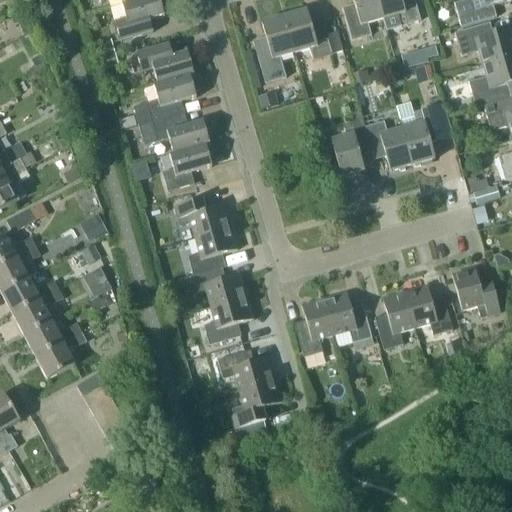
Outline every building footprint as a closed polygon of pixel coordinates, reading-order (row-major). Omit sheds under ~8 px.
[(107,0),(110,9),(121,6),(142,0),(107,0)] [(119,43),(146,36),(153,34),(149,22),(164,18),(158,0),(142,0),(121,6),(125,21),(114,24),(119,43)] [(367,25),(382,21),(376,0),(351,0),(354,6),(341,10),(351,42),(371,37),(367,25)] [(376,0),(382,21),(397,17),(400,28),(420,22),(413,0),(376,0)] [(511,0),(471,0),(472,0),(453,5),(460,29),(496,19),(492,8),(511,1),(511,0)] [(22,11),(11,17),(15,26),(26,21),(22,11)] [(332,57),(332,56),(342,53),(337,37),(327,40),(322,24),(310,27),(306,12),(283,19),(294,55),(309,51),(312,62),(332,57)] [(261,25),(265,39),(252,43),(265,86),(285,80),(279,59),(294,55),(283,19),(261,25)] [(31,33),(26,22),(20,24),(26,36),(31,33)] [(479,53),(483,66),(511,57),(511,30),(492,36),(489,25),(454,35),(460,59),(479,53)] [(114,53),(111,41),(93,45),(97,58),(114,53)] [(187,54),(172,58),(169,46),(136,56),(141,75),(152,72),(156,86),(157,86),(193,76),(187,54)] [(435,46),(425,49),(427,59),(438,56),(435,46)] [(118,68),(115,54),(97,59),(100,72),(118,68)] [(34,70),(44,65),(46,64),(42,55),(41,56),(30,61),(34,70)] [(475,110),(483,108),(511,100),(507,87),(511,85),(511,57),(483,66),(486,79),(468,84),(475,110)] [(433,82),(429,66),(414,70),(416,76),(418,86),(433,82)] [(414,70),(401,74),(403,80),(416,76),(414,70)] [(351,76),(354,86),(369,82),(366,72),(351,76)] [(138,128),(151,125),(178,117),(175,105),(196,99),(189,78),(193,76),(157,86),(156,86),(153,87),(157,102),(133,109),(138,128)] [(278,107),(275,94),(257,99),(261,112),(278,107)] [(509,128),(511,139),(511,99),(511,100),(483,108),(490,134),(509,128)] [(441,101),(431,103),(432,109),(442,106),(441,101)] [(402,131),(412,167),(434,161),(430,146),(442,143),(433,110),(413,115),(416,127),(402,131)] [(151,125),(138,128),(144,148),(168,141),(172,155),(172,156),(209,145),(202,123),(181,129),(178,117),(151,125)] [(133,119),(118,123),(121,133),(136,129),(133,119)] [(359,158),(371,154),(363,130),(364,129),(361,122),(342,127),(346,139),(330,143),(341,179),(363,173),(359,158)] [(383,124),(364,129),(363,130),(371,154),(373,162),(385,159),(389,174),(412,167),(402,131),(386,135),(383,124)] [(330,143),(328,134),(318,137),(320,146),(330,143)] [(66,140),(57,145),(61,152),(70,147),(66,140)] [(330,143),(320,146),(323,155),(333,153),(330,143)] [(209,145),(172,156),(172,155),(168,156),(173,171),(161,175),(167,194),(194,187),(190,175),(211,169),(205,147),(209,146),(209,145)] [(5,153),(0,155),(0,183),(24,170),(20,161),(11,166),(5,153)] [(511,154),(498,159),(504,183),(511,180),(511,154)] [(27,158),(20,161),(24,170),(35,164),(31,155),(27,158)] [(29,179),(24,170),(0,183),(0,212),(25,198),(18,185),(29,179)] [(135,185),(149,181),(146,170),(132,173),(135,185)] [(76,171),(64,177),(68,186),(80,180),(76,171)] [(475,180),(467,182),(468,185),(471,194),(488,189),(486,182),(476,184),(476,183),(475,180)] [(496,190),(473,196),(473,197),(476,204),(476,207),(499,200),(496,190)] [(190,225),(194,240),(230,230),(229,227),(231,227),(230,221),(228,221),(224,207),(209,212),(205,200),(173,209),(179,228),(190,225)] [(41,204),(29,211),(35,222),(46,214),(41,204)] [(12,235),(35,223),(35,222),(29,211),(5,223),(10,234),(11,235),(12,235)] [(98,219),(83,227),(91,241),(106,233),(98,219)] [(192,277),(192,278),(225,268),(222,257),(236,252),(230,230),(194,240),(198,255),(187,258),(192,277)] [(0,267),(35,249),(30,240),(18,246),(12,235),(11,235),(10,234),(0,238),(0,267)] [(101,260),(94,247),(81,254),(88,267),(101,260)] [(35,249),(0,267),(0,293),(1,295),(28,280),(37,275),(30,263),(40,257),(35,249)] [(192,277),(189,278),(171,283),(176,299),(193,294),(194,298),(206,295),(210,310),(246,299),(245,297),(247,296),(245,291),(244,291),(239,277),(225,281),(221,270),(225,269),(225,268),(192,278),(192,277)] [(85,279),(95,300),(113,291),(103,270),(85,279)] [(461,314),(474,310),(477,309),(480,320),(487,318),(487,320),(500,316),(492,286),(479,290),(474,271),(451,277),(461,314)] [(28,280),(1,295),(12,316),(58,292),(53,283),(41,289),(42,292),(36,295),(28,280)] [(404,295),(414,331),(429,327),(432,338),(452,333),(443,300),(431,303),(426,288),(404,295)] [(58,292),(12,316),(23,338),(51,323),(43,308),(49,305),(50,307),(63,301),(58,292)] [(399,335),(414,331),(404,295),(401,296),(401,294),(395,295),(395,297),(381,302),(385,316),(373,320),(383,353),(402,347),(399,335)] [(323,302),(333,338),(348,334),(351,346),(371,340),(362,307),(350,311),(346,296),(323,302)] [(108,298),(99,302),(102,308),(107,310),(113,307),(108,298)] [(252,322),(246,299),(210,310),(214,324),(203,328),(208,347),(240,338),(237,326),(252,322)] [(318,342),(333,338),(323,302),(320,303),(320,301),(314,302),(315,304),(300,308),(305,323),(293,327),(302,359),(322,354),(318,342)] [(51,323),(23,338),(35,359),(81,335),(76,326),(64,332),(65,335),(59,338),(51,323)] [(511,349),(511,334),(511,332),(498,335),(501,350),(502,352),(511,349)] [(86,344),(81,335),(35,359),(47,382),(74,367),(66,351),(72,348),(73,350),(86,344)] [(456,364),(466,361),(461,343),(451,345),(456,364)] [(234,378),(238,393),(274,383),(273,380),(275,380),(273,374),(272,374),(267,360),(253,364),(249,353),(216,362),(222,381),(234,378)] [(82,398),(102,386),(96,376),(76,388),(82,398)] [(269,421),(266,409),(281,405),(274,383),(238,393),(242,408),(231,411),(241,445),(267,437),(263,423),(269,421)] [(102,386),(82,398),(88,409),(108,396),(102,386)] [(3,396),(0,398),(0,439),(8,454),(17,449),(10,437),(8,438),(4,432),(19,423),(3,396)] [(108,396),(88,409),(94,419),(114,407),(108,396)] [(114,407),(94,419),(100,430),(120,417),(114,407)] [(120,417),(100,430),(106,440),(126,428),(120,417)] [(126,428),(106,440),(112,450),(132,438),(126,428)] [(132,438),(112,450),(118,460),(138,448),(132,438)] [(0,458),(8,454),(0,439),(0,458)] [(144,459),(138,448),(118,460),(124,471),(144,459)] [(128,478),(139,500),(158,491),(147,469),(128,478)]
